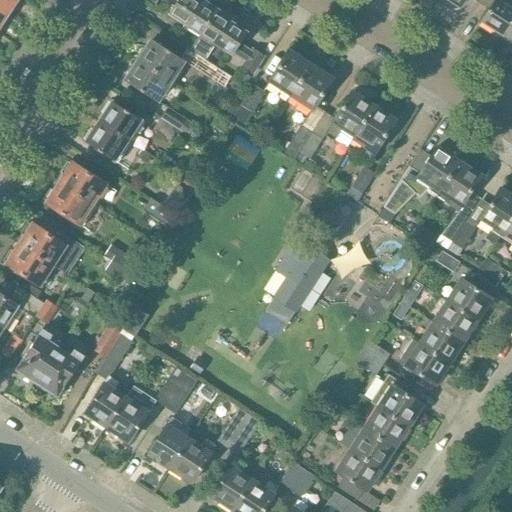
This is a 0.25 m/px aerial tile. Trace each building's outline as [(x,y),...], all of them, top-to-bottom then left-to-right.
[(0,0),(0,10),(7,15),(15,4),(17,0),(0,0)] [(200,35),(215,11),(201,2),(199,4),(191,0),(178,0),(166,19),(166,20),(169,15),(173,17),(200,35)] [(464,0),(473,0),(478,3),(479,0),(445,0),(459,9),(464,0)] [(511,0),(479,0),(478,3),(489,9),(481,22),(502,35),(511,19),(511,0)] [(215,11),(200,35),(198,39),(195,43),(189,51),(204,61),(205,61),(215,44),(232,55),(233,54),(245,62),(242,67),(253,74),(265,57),(253,49),(251,52),(239,45),(246,34),(229,23),(230,21),(224,17),(215,11)] [(511,19),(502,35),(511,42),(511,19)] [(195,43),(172,27),(166,35),(187,49),(186,49),(187,50),(189,51),(195,43)] [(231,78),(205,61),(204,61),(189,51),(187,50),(181,59),(152,41),(145,50),(142,48),(135,60),(170,82),(183,62),(223,88),(231,78)] [(288,100),(309,66),(288,53),(288,52),(288,51),(268,81),(269,82),(269,81),(281,89),(278,93),(288,100)] [(157,103),(157,102),(170,82),(135,60),(128,70),(131,72),(125,82),(157,103)] [(309,66),(288,100),(296,105),(299,101),(311,108),(311,109),(312,110),(331,80),(330,79),(330,80),(309,66)] [(244,126),(264,92),(253,86),(233,120),(244,126)] [(372,108),(352,95),(353,94),(352,93),(323,136),(324,137),(324,136),(333,141),(339,133),(351,141),(372,108)] [(99,123),(131,144),(144,123),(112,102),(99,123)] [(168,108),(167,110),(161,119),(182,133),(188,136),(194,126),(168,108)] [(372,108),(351,141),(363,149),(358,157),(366,163),(366,164),(367,164),(395,121),(394,121),(372,108)] [(161,119),(152,131),(169,142),(175,133),(179,137),(182,133),(161,119)] [(131,144),(99,123),(86,143),(117,164),(131,144)] [(301,125),(283,153),(294,160),(312,132),(301,125)] [(309,159),(322,139),(312,132),(294,160),(294,161),(295,159),(298,161),(302,155),(309,159)] [(396,187),(383,208),(393,215),(394,214),(415,194),(419,198),(428,190),(436,195),(457,163),(437,149),(437,148),(436,148),(418,177),(409,171),(410,168),(409,167),(396,187)] [(140,150),(136,157),(147,164),(151,156),(140,150)] [(59,184),(92,205),(105,185),(73,163),(59,184)] [(457,163),(436,195),(446,201),(448,197),(460,205),(459,206),(460,206),(480,176),(479,175),(478,176),(457,163)] [(356,202),(374,174),(362,166),(344,194),(356,202)] [(302,169),(289,189),(310,203),(303,213),(323,226),(343,195),(302,169)] [(92,205),(59,184),(46,203),(79,225),(92,205)] [(494,245),(499,237),(511,217),(511,198),(500,190),(500,189),(480,219),(481,220),(481,219),(492,226),(484,239),(494,245)] [(152,201),(145,210),(170,227),(177,217),(152,201)] [(446,249),(463,222),(454,216),(453,215),(435,242),(446,249)] [(511,217),(499,237),(511,244),(511,242),(511,217)] [(474,229),(473,229),(463,222),(446,249),(457,256),(474,229)] [(32,224),(18,244),(52,266),(65,274),(82,249),(60,234),(56,240),(32,224)] [(295,240),(275,271),(286,278),(273,297),(294,311),(327,260),(295,240)] [(52,266),(18,244),(4,264),(39,286),(52,266)] [(111,246),(104,256),(112,261),(129,272),(137,277),(143,268),(111,246)] [(479,269),(499,282),(506,271),(486,258),(479,269)] [(112,261),(105,271),(122,282),(129,272),(112,261)] [(446,303),(476,322),(491,299),(489,298),(495,288),(475,275),(468,285),(461,280),(446,303)] [(0,327),(2,328),(16,307),(34,318),(35,318),(43,304),(15,285),(6,299),(0,295),(0,327)] [(419,291),(411,286),(400,303),(408,309),(419,291)] [(56,308),(47,302),(45,301),(43,304),(35,318),(45,324),(56,308)] [(132,338),(146,315),(128,303),(127,304),(129,305),(116,326),(131,336),(131,337),(132,338)] [(392,315),(400,320),(408,309),(400,303),(392,315)] [(462,343),(476,322),(446,303),(433,324),(462,343)] [(449,364),(462,343),(433,324),(419,345),(449,364)] [(93,350),(104,357),(120,333),(109,326),(93,350)] [(36,382),(59,348),(48,340),(51,336),(41,330),(16,369),(24,374),(25,378),(29,381),(33,380),(36,382)] [(121,335),(106,358),(117,365),(132,342),(121,335)] [(390,355),(369,341),(362,352),(382,366),(390,355)] [(449,364),(419,345),(412,341),(398,362),(405,366),(435,385),(449,364)] [(59,348),(36,382),(40,385),(41,388),(46,391),(49,390),(57,396),(83,356),(73,350),(70,355),(59,348)] [(355,363),(376,376),(382,366),(362,352),(355,363)] [(175,367),(153,401),(164,408),(185,374),(175,367)] [(196,381),(185,374),(164,408),(175,415),(196,381)] [(388,375),(369,402),(378,408),(407,427),(414,417),(421,406),(404,395),(408,388),(388,375)] [(106,380),(84,414),(106,428),(112,417),(125,398),(113,390),(118,383),(109,377),(108,376),(106,380)] [(342,383),(336,392),(350,401),(356,392),(342,383)] [(136,406),(125,398),(112,417),(106,428),(127,442),(143,417),(152,405),(142,398),(136,406)] [(327,403),(318,417),(332,426),(341,412),(327,403)] [(238,408),(216,442),(226,448),(248,415),(238,408)] [(378,408),(364,429),(393,448),(407,427),(378,408)] [(238,456),(260,422),(248,415),(226,448),(238,456)] [(169,469),(183,448),(188,440),(175,431),(181,423),(171,417),(147,455),(169,469)] [(380,470),(393,448),(364,429),(350,451),(380,470)] [(169,469),(190,483),(214,445),(205,439),(200,447),(188,440),(183,448),(169,469)] [(380,470),(350,451),(336,472),(343,477),(337,488),(357,501),(364,491),(365,492),(380,470)] [(232,510),(251,481),(239,473),(244,465),(234,458),(210,495),(232,510)] [(293,463),(279,483),(290,490),(303,469),(293,463)] [(301,497),(314,477),(303,469),(290,490),(301,497)] [(251,481),(232,510),(235,511),(261,511),(278,487),(268,480),(263,488),(251,481)] [(340,511),(350,511),(351,511),(354,505),(334,492),(327,503),(340,511)] [(303,511),(307,506),(297,500),(289,511),(303,511)]
